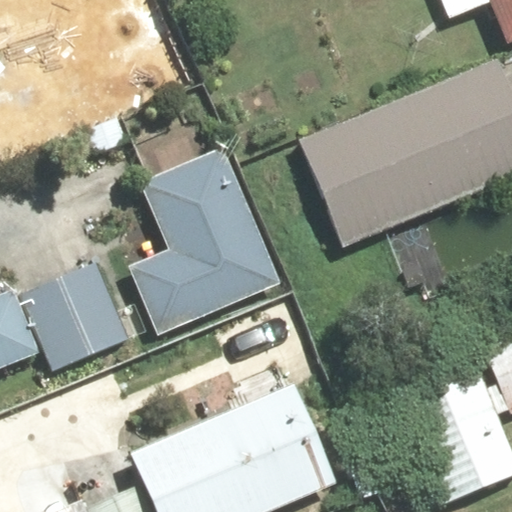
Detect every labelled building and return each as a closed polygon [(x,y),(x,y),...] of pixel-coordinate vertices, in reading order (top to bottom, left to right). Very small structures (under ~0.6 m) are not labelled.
[(490,0),(502,0),(511,22),(511,0),(449,0),(455,15),(490,0)] [(511,70),(503,48),(305,132),(352,244),(511,176),(511,70)] [(127,258),(162,332),(295,269),(238,147),(145,191),(167,239),(127,258)] [(444,277),(425,224),(344,254),(363,306),(444,277)] [(72,363),(138,331),(102,257),(36,289),(72,363)] [(0,362),(44,344),(18,282),(0,289),(0,362)] [(393,383),(442,505),(511,477),(511,430),(480,349),(393,383)] [(306,378),(144,441),(172,511),(258,511),(345,478),(306,378)]
